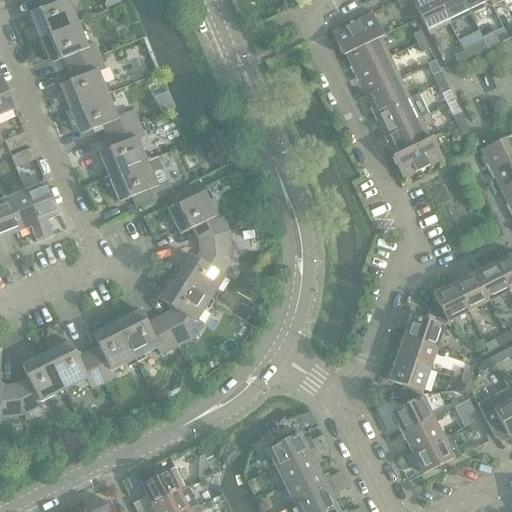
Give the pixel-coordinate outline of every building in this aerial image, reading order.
[(30,16),(40,41),(77,25),(68,3),(75,0),(44,0),(48,9),(30,16)] [(396,0),(398,4),(401,10),(408,7),(404,0),(396,0)] [(429,36),(449,26),(436,0),(415,0),(412,1),(429,36)] [(462,0),(436,0),(449,26),(470,16),(462,0)] [(488,0),(462,0),(470,16),(490,6),(491,6),(488,0)] [(488,0),(491,6),(490,6),(491,9),(509,0),(488,0)] [(383,39),(372,16),(332,35),(343,58),(346,57),(346,55),(380,39),(380,40),(383,39)] [(67,59),(71,69),(99,57),(94,45),(86,48),(77,25),(40,41),(50,66),(67,59)] [(413,37),(417,46),(424,43),(420,33),(413,37)] [(499,45),(508,41),(505,34),(496,38),(499,45)] [(346,57),(356,76),(390,60),(380,40),(380,39),(346,55),(346,57)] [(483,42),(462,52),(463,53),(463,54),(466,61),(488,51),(483,42)] [(428,51),(424,43),(417,46),(421,55),(428,51)] [(454,46),(447,49),(451,58),(458,55),(454,46)] [(458,65),(466,61),(463,54),(454,58),(458,65)] [(60,87),(70,112),(107,97),(98,75),(105,71),(99,57),(71,69),(76,81),(60,87)] [(356,76),(366,97),(400,80),(390,60),(356,76)] [(433,78),(438,87),(445,84),(441,74),(433,78)] [(0,117),(12,112),(13,116),(16,115),(1,79),(0,79),(0,117)] [(366,97),(376,117),(410,101),(410,100),(400,80),(366,97)] [(449,92),(445,84),(438,87),(442,96),(449,92)] [(376,117),(385,137),(419,120),(419,121),(428,116),(418,96),(410,100),(410,101),(376,117)] [(106,127),(110,137),(138,125),(133,113),(116,119),(107,97),(70,112),(81,137),(106,127)] [(453,119),(457,127),(464,124),(460,115),(453,119)] [(430,142),(429,140),(419,121),(419,120),(385,137),(395,157),(395,158),(430,142)] [(469,133),(464,124),(457,127),(462,137),(469,133)] [(99,154),(109,179),(145,163),(136,142),(143,139),(138,125),(110,137),(114,148),(99,154)] [(457,127),(449,132),(452,139),(455,140),(462,137),(457,127)] [(218,133),(206,138),(211,150),(223,145),(218,133)] [(9,154),(29,145),(25,134),(4,142),(9,154)] [(511,136),(481,152),(491,173),(511,162),(511,136)] [(432,139),(429,140),(430,142),(395,158),(395,157),(392,158),(403,181),(443,161),(432,139)] [(16,170),(36,161),(31,150),(11,159),(16,170)] [(149,161),(145,163),(109,179),(120,204),(137,197),(142,208),(173,194),(167,181),(164,182),(160,173),(162,171),(156,158),(149,162),(149,161)] [(511,187),(511,162),(491,173),(501,193),(511,187)] [(43,186),(26,193),(46,241),(53,238),(46,222),(60,216),(45,181),(41,182),(43,186)] [(511,213),(511,212),(511,187),(501,193),(511,213)] [(7,196),(4,198),(19,233),(31,229),(37,244),(46,241),(26,193),(9,200),(7,196)] [(198,227),(204,241),(228,234),(228,233),(221,220),(218,222),(204,194),(168,212),(181,236),(198,227)] [(3,203),(0,203),(0,243),(6,258),(13,255),(7,239),(19,233),(4,198),(2,199),(3,203)] [(232,262),(228,234),(204,241),(204,242),(204,254),(211,258),(206,266),(190,257),(177,280),(210,301),(224,277),(223,276),(232,262)] [(511,256),(495,265),(509,293),(511,291),(511,256)] [(495,265),(474,276),(488,303),(509,293),(495,265)] [(474,276),(454,286),(468,313),(488,303),(474,276)] [(175,316),(164,321),(177,348),(195,339),(203,325),(197,321),(210,301),(177,280),(162,303),(177,312),(175,316)] [(429,311),(428,312),(445,326),(447,324),(468,313),(454,286),(433,296),(438,306),(429,311)] [(411,317),(403,341),(436,352),(444,328),(445,326),(428,312),(425,322),(411,317)] [(142,313),(118,325),(135,359),(157,349),(160,357),(177,348),(164,321),(149,329),(142,313)] [(101,354),(92,358),(105,385),(117,379),(113,371),(135,359),(118,325),(93,337),(101,354)] [(511,332),(494,341),(498,349),(511,341),(511,332)] [(403,341),(396,362),(429,373),(436,352),(403,341)] [(489,354),(498,349),(494,341),(485,347),(489,354)] [(70,344),(47,355),(65,391),(74,386),(85,390),(90,387),(92,391),(105,385),(92,358),(80,364),(70,344)] [(511,348),(500,355),(492,359),(496,366),(504,362),(511,357),(511,348)] [(31,385),(18,391),(26,416),(40,409),(37,405),(65,391),(47,355),(22,368),(31,385)] [(482,373),(496,366),(492,359),(482,365),(480,372),(482,373)] [(403,387),(400,397),(422,395),(422,393),(429,373),(396,362),(389,383),(403,387)] [(468,384),(471,374),(464,372),(460,381),(468,384)] [(0,382),(2,379),(0,377),(0,418),(25,416),(26,416),(18,391),(5,393),(1,400),(0,399),(0,382)] [(511,395),(508,389),(478,406),(483,417),(495,440),(506,435),(508,438),(511,436),(511,395)] [(391,414),(402,435),(433,419),(423,399),(422,395),(400,397),(405,407),(391,414)] [(466,416),(470,425),(478,421),(474,413),(466,416)] [(402,435),(411,454),(442,439),(433,419),(402,435)] [(483,432),(478,421),(470,425),(476,435),(483,432)] [(276,470),(315,450),(316,450),(312,442),(311,443),(303,443),(299,434),(266,451),(276,470)] [(442,439),(411,454),(412,456),(407,458),(413,469),(418,467),(422,476),(453,461),(450,454),(451,454),(454,447),(449,436),(442,439)] [(53,437),(38,445),(44,456),(59,449),(53,437)] [(312,442),(316,450),(326,444),(323,437),(312,442)] [(330,452),(326,444),(316,450),(315,450),(319,458),(320,458),(330,452)] [(276,470),(285,488),(318,472),(314,465),(318,463),(321,459),(320,458),(319,458),(315,450),(276,470)] [(204,456),(209,465),(216,462),(211,453),(204,456)] [(199,457),(198,479),(199,482),(212,475),(202,456),(199,457)] [(134,504),(137,511),(185,489),(175,469),(142,486),(147,498),(134,504)] [(322,480),(318,472),(285,488),(295,507),(334,487),(330,479),(330,478),(325,478),(322,480)] [(334,487),(345,481),(341,474),(330,479),(334,487)] [(131,478),(122,483),(128,493),(137,489),(131,478)] [(218,480),(215,482),(207,486),(213,499),(222,495),(224,494),(221,486),(218,480)] [(334,487),(338,494),(349,489),(345,481),(334,487)] [(334,487),(295,507),(284,511),(328,511),(336,508),(332,501),(336,499),(339,495),(338,494),(334,487)] [(187,511),(197,508),(187,489),(186,490),(185,489),(137,511),(187,511)] [(113,511),(109,503),(90,511),(113,511)]
